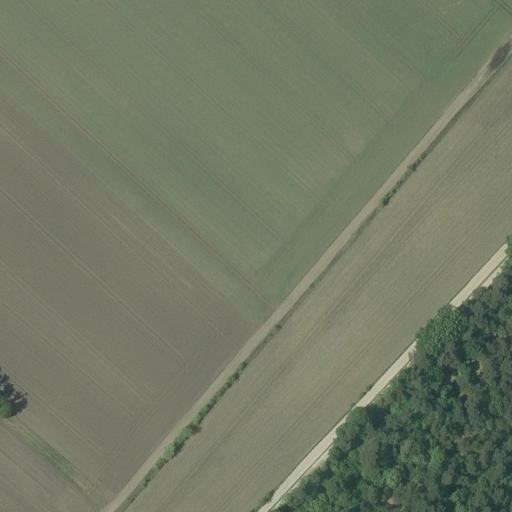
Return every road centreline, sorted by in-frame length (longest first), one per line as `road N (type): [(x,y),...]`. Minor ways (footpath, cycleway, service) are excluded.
road 1 (track): [(511,39),(106,511)]
road 2 (track): [(511,247),(262,511)]
